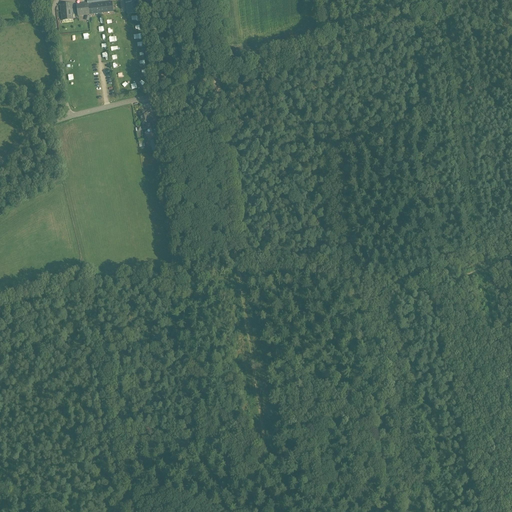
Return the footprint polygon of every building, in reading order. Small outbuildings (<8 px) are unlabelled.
[(125,0),(127,14),(139,13),(137,0),(125,0)] [(113,12),(111,2),(88,5),(88,4),(77,5),(79,16),(113,12)] [(62,20),(73,19),(73,16),(72,4),(60,5),(61,16),(62,20)] [(147,124),(144,113),(140,114),(142,121),(143,127),(141,127),(136,128),(137,132),(136,132),(138,138),(141,137),(140,134),(143,134),(142,131),(142,130),(147,129),(146,124),(147,124)] [(152,151),(159,150),(158,140),(151,141),(152,151)]
